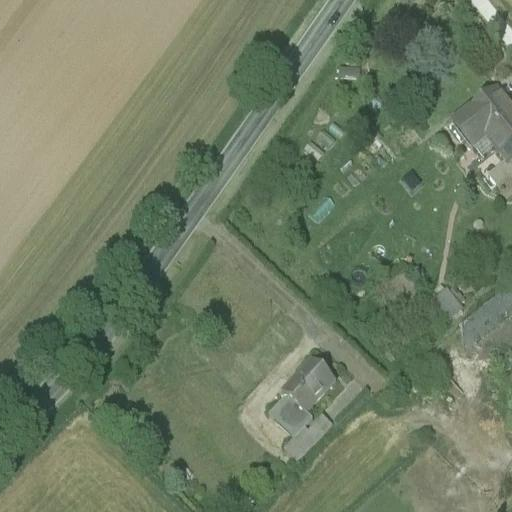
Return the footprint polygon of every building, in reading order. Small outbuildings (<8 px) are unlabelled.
[(511,117),(494,95),(456,125),(475,152),(487,143),(508,169),(509,170),(511,167),(511,117)] [(511,194),(511,167),(509,170),(508,169),(489,184),(504,201),(511,194)] [(511,291),(460,334),(495,373),(507,363),(511,358),(511,291)] [(445,294),(433,304),(448,323),(461,313),(445,294)] [(510,391),(511,389),(511,368),(507,363),(495,373),(510,391)] [(336,387),(313,366),(282,400),(287,404),(306,421),(308,418),(336,387)] [(315,426),(308,418),(306,421),(287,404),(270,422),(296,446),(306,436),(315,426)] [(309,439),(306,436),(296,446),(287,455),(298,467),(334,431),(326,423),(309,439)]
